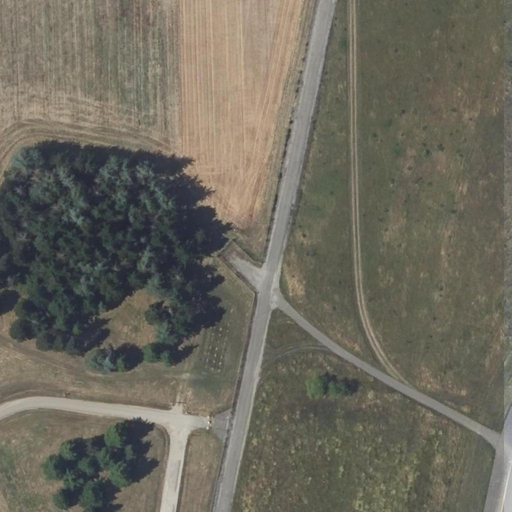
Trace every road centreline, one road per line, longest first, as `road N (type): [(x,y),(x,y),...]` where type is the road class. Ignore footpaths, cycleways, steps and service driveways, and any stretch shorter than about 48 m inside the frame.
road 1 (track): [(164,511),(177,384),(164,372),(90,373),(0,340)]
road 2 (track): [(0,413),(47,402),(206,422)]
